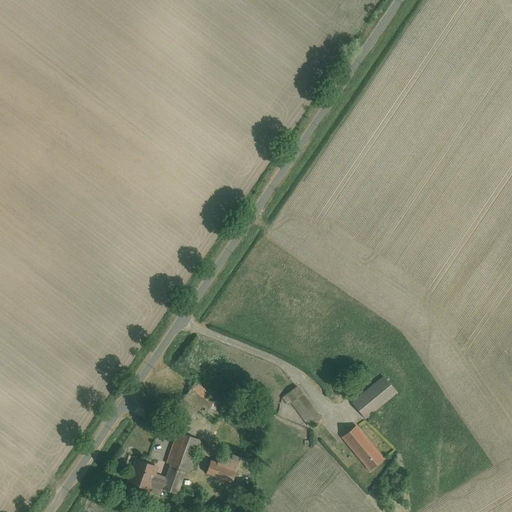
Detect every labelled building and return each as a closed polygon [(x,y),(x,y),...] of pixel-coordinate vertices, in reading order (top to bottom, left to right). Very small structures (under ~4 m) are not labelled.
[(217,394),(194,378),(181,395),(207,412),(217,394)] [(387,380),(355,403),(364,416),(397,393),(387,380)] [(299,389),(286,398),(309,430),(322,421),(299,389)] [(160,490),(176,496),(196,441),(170,432),(159,461),(167,464),(159,486),(148,482),(153,467),(136,460),(126,486),(143,493),(157,498),(160,490)] [(356,432),(345,442),(372,474),(384,463),(356,432)] [(217,467),(213,478),(235,487),(243,467),(227,461),(224,469),(217,467)]
